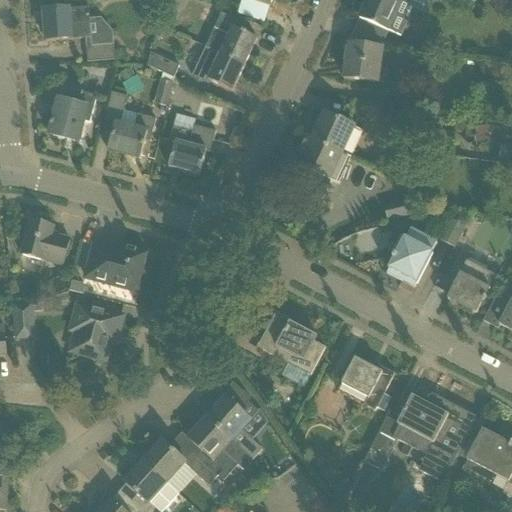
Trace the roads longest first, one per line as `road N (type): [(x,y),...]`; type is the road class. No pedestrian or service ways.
road 1 (residential): [(511,383),(218,229)]
road 2 (residential): [(218,229),(324,0)]
road 3 (residential): [(218,229),(11,174)]
road 4 (residential): [(38,511),(51,472),(176,381)]
road 5 (residential): [(11,174),(0,33)]
